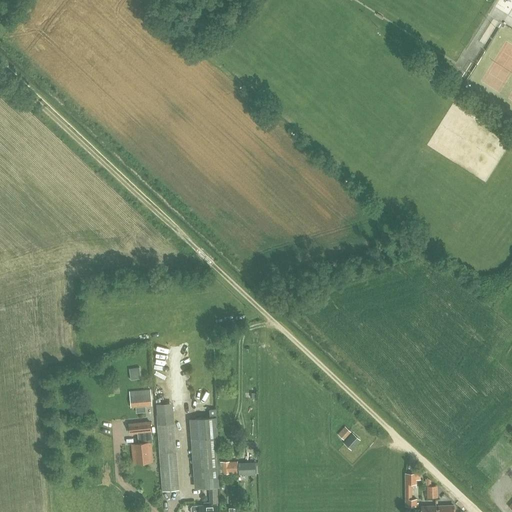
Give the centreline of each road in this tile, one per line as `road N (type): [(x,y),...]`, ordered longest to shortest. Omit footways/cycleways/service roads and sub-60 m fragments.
road 1 (track): [(478,511),(204,257)]
road 2 (track): [(204,257),(0,66)]
